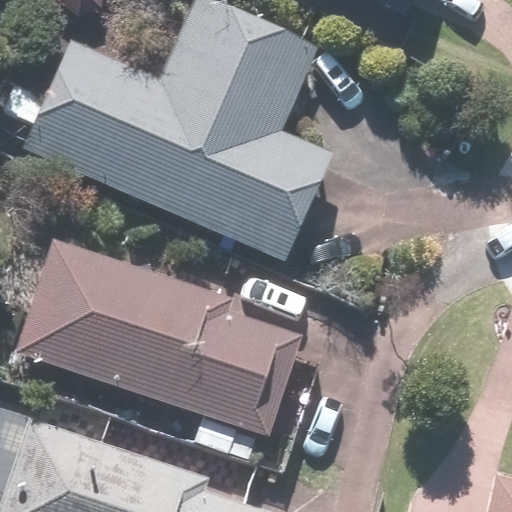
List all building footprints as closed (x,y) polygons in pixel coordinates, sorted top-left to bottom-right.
[(113,0),(52,0),(42,13),(79,43),(113,0)] [(160,85),(68,47),(46,100),(8,85),(0,105),(0,122),(32,136),(21,161),(285,271),(331,160),(281,140),(317,52),(195,2),(160,85)] [(228,301),(47,246),(11,367),(198,424),(191,448),(247,465),(254,442),(265,446),(296,342),(222,320),(228,301)] [(0,493),(25,424),(0,415),(0,493)] [(245,511),(197,495),(200,487),(25,424),(0,493),(0,511),(245,511)] [(511,511),(511,476),(494,472),(483,511),(511,511)]
